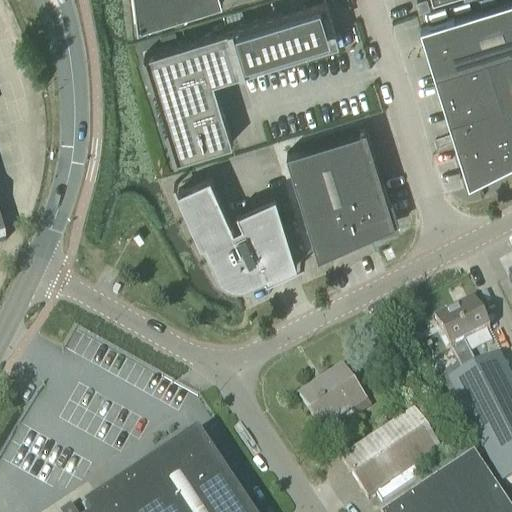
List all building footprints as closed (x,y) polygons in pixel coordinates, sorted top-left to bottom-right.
[(133,0),(137,29),(221,3),(220,0),(133,0)] [(227,29),(143,55),(176,160),(232,142),(213,80),(240,72),(295,55),(337,42),(324,0),(320,0),(282,12),(227,29)] [(418,12),(430,9),(427,0),(417,0),(415,1),(418,12)] [(436,73),(486,58),(511,49),(511,0),(506,0),(419,27),(428,55),(430,55),(436,73)] [(511,49),(486,58),(501,103),(450,119),(457,141),(455,142),(465,175),(475,179),(511,161),(511,49)] [(501,103),(486,58),(436,73),(450,119),(501,103)] [(317,255),(317,256),(394,222),(365,128),(363,128),(285,153),(317,254),(317,255)] [(244,282),(248,281),(264,274),(266,279),(304,262),(303,260),(295,264),(274,197),(237,213),(242,224),(233,228),(209,176),(178,189),(174,182),(173,182),(200,243),(205,241),(217,269),(219,272),(220,274),(221,275),(223,277),(224,278),(226,279),(228,280),(229,281),(231,282),(233,282),(237,283),(241,283),(244,282)] [(138,243),(143,240),(137,231),(132,234),(138,243)] [(463,375),(476,368),(464,343),(489,330),(473,298),(433,318),(450,350),(463,375)] [(476,368),(463,375),(448,383),(500,486),(503,485),(505,490),(511,486),(511,420),(484,364),(476,368)] [(321,431),(366,401),(343,365),(298,395),(321,431)] [(368,500),(374,495),(441,450),(414,411),(341,460),(368,500)] [(249,511),(199,435),(98,503),(85,511),(84,511),(249,511)] [(427,489),(392,511),(509,511),(474,458),(467,448),(421,479),(427,489)]
